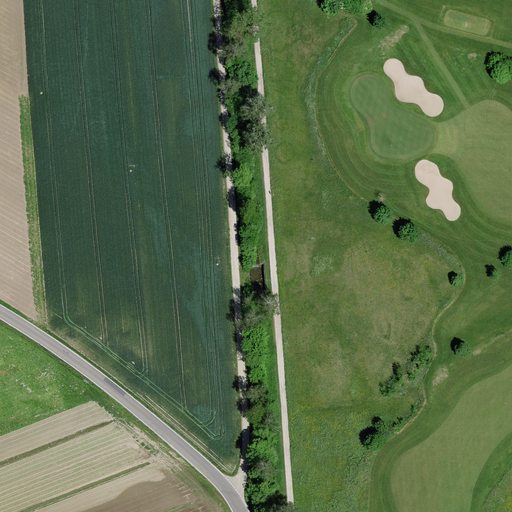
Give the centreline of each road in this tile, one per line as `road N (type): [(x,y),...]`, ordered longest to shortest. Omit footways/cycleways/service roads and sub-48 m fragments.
road 1 (track): [(291,511),(256,0)]
road 2 (track): [(232,495),(245,474),(247,433),(218,0)]
road 3 (unclassified): [(0,310),(199,460),(241,511)]
